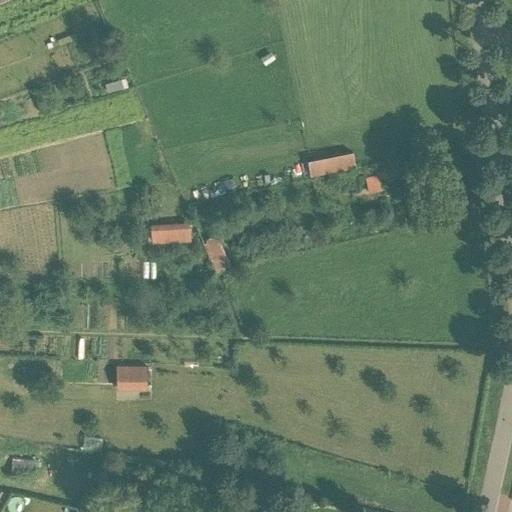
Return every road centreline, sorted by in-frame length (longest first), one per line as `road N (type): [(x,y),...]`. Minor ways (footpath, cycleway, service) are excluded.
road 1 (residential): [(511,265),(474,0)]
road 2 (residential): [(485,511),(511,371)]
